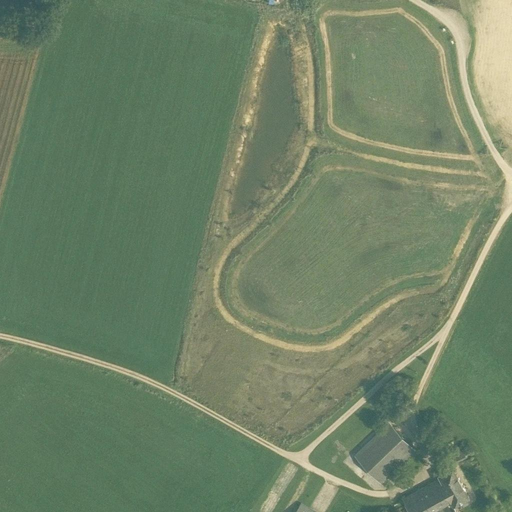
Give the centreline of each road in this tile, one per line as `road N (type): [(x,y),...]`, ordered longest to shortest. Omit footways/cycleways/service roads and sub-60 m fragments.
road 1 (track): [(0,334),(124,371),(302,462),(392,493),(430,470),(409,412),(511,207)]
road 2 (track): [(296,458),(449,326)]
